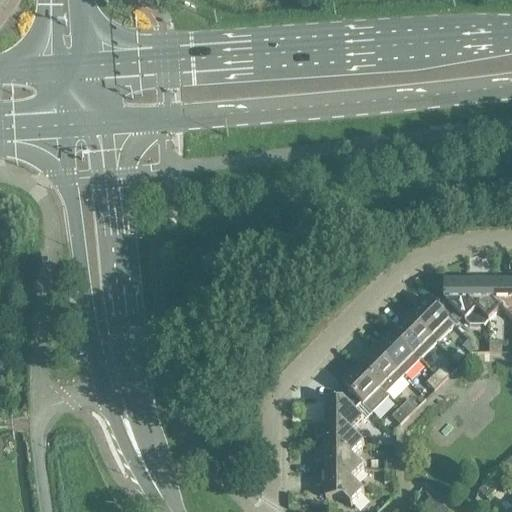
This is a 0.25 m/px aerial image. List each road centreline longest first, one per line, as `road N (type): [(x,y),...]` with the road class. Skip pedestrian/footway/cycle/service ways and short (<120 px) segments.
road 1 (primary): [(511,37),(93,68)]
road 2 (primary): [(104,123),(511,85)]
road 3 (residential): [(267,511),(276,399),(413,264),(454,245),(511,246)]
road 4 (tertiary): [(59,126),(106,398)]
road 5 (tertiary): [(135,394),(104,123)]
road 6 (unclassified): [(38,407),(48,212),(33,189),(0,175)]
road 7 (tertiary): [(106,398),(163,511)]
road 8 (tertiary): [(181,511),(135,394)]
